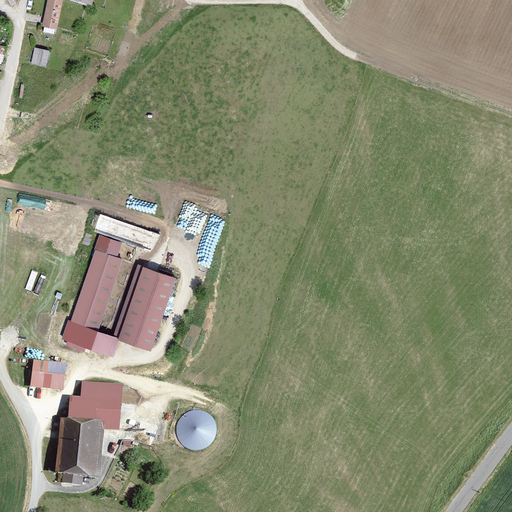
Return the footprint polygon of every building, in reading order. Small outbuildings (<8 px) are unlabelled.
[(78,0),(96,4),(97,0),(49,0),(45,26),(58,29),(63,0),(78,0)] [(48,68),(51,50),(35,48),(34,55),(27,53),(25,62),(32,63),(32,65),(48,68)] [(71,212),(73,202),(20,195),(19,205),(71,212)] [(160,233),(140,227),(138,235),(130,232),(132,226),(122,223),(119,233),(156,244),(160,233)] [(123,243),(100,236),(94,259),(73,323),(99,332),(123,258),(119,256),(123,243)] [(178,277),(140,264),(115,337),(153,350),(178,277)] [(69,336),(93,344),(96,334),(72,326),(69,336)] [(69,366),(36,362),(33,387),(66,391),(69,366)] [(103,480),(107,431),(121,432),(123,409),(126,389),(84,384),(82,399),(71,398),(69,420),(63,419),(57,476),(63,476),(62,484),(84,486),(85,478),(103,480)] [(187,448),(194,451),(202,451),(209,448),(215,442),(218,435),(217,427),(214,420),(209,415),(201,412),(194,412),(186,415),(181,421),(178,428),(178,436),(181,443),(187,448)]
